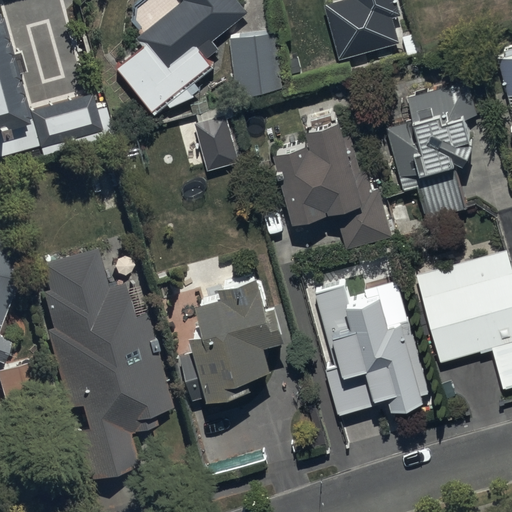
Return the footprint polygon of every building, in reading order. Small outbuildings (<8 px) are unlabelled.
[(249,14),(237,0),(184,0),(185,1),(138,40),(145,48),(118,70),(156,117),(170,106),(175,113),(203,90),(198,84),(216,69),(209,61),(220,51),(214,43),(249,14)] [(354,0),(326,7),(339,61),(398,47),(391,20),(399,19),(394,0),(354,0)] [(0,26),(0,136),(27,129),(0,26)] [(275,29),(231,34),(238,94),(283,89),(275,29)] [(511,49),(498,53),(511,103),(511,120),(509,121),(511,133),(511,49)] [(414,123),(388,130),(405,193),(420,189),(428,220),(466,210),(455,171),(462,170),(473,148),(469,147),(463,122),(463,117),(468,120),(477,116),(469,83),(453,57),(431,63),(433,92),(408,99),(414,123)] [(89,96),(29,113),(39,150),(100,132),(89,96)] [(314,136),(277,146),(296,217),(340,205),(349,237),(399,224),(397,214),(408,211),(404,197),(389,202),(383,179),(375,181),(370,160),(359,163),(346,113),(310,123),(314,136)] [(225,115),(194,124),(208,171),(239,162),(225,115)] [(186,127),(137,140),(144,167),(193,154),(186,127)] [(0,367),(5,369),(14,341),(0,337),(0,327),(14,282),(0,230),(0,367)] [(97,251),(39,266),(47,294),(42,295),(51,330),(45,332),(85,485),(137,471),(128,436),(156,429),(153,417),(169,413),(145,317),(132,321),(123,285),(106,289),(97,251)] [(511,271),(507,253),(416,277),(439,363),(493,348),(504,389),(511,387),(511,271)] [(196,342),(181,346),(194,390),(209,386),(213,398),(255,385),(252,374),(276,367),(269,342),(290,335),(279,297),(269,300),(261,270),(222,281),(225,291),(200,299),(209,328),(193,333),(196,342)] [(425,398),(431,396),(429,390),(411,323),(390,328),(382,299),(348,309),(355,335),(337,341),(344,365),(327,370),(340,417),(392,403),(396,419),(428,410),(425,398)]
